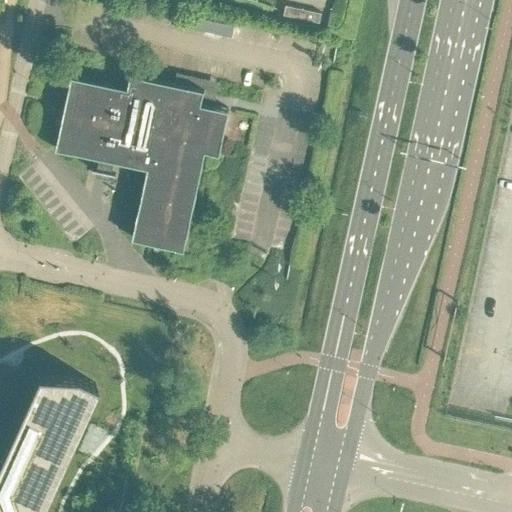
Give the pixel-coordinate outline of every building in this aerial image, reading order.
[(164,0),(162,0),(158,19),(180,24),(185,5),(164,0)] [(285,4),(283,14),(319,21),(321,11),(285,4)] [(115,173),(115,172),(111,171),(114,158),(147,165),(132,236),(184,247),(205,149),(220,152),(229,107),(201,102),(205,86),(203,86),(188,83),(131,70),(127,85),(72,72),(56,146),(99,155),(97,168),(92,167),(92,168),(115,173)] [(190,74),(188,83),(203,86),(205,77),(190,74)] [(0,511),(21,511),(49,475),(50,476),(94,381),(73,372),(33,370),(0,442),(0,511)]
